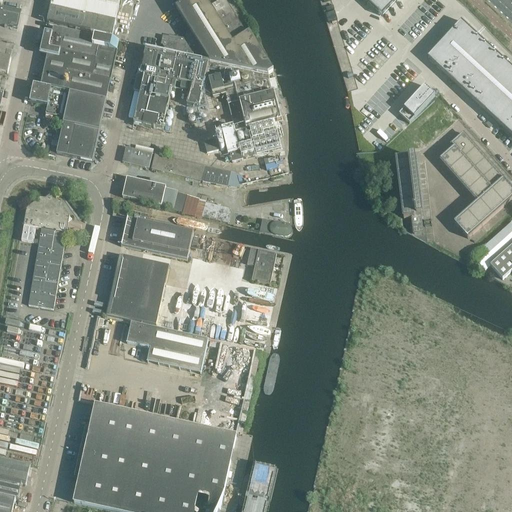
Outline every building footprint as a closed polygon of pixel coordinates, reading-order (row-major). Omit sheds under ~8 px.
[(52,0),(48,23),(113,37),(120,0),(52,0)] [(165,47),(164,53),(210,63),(268,75),(274,72),(250,34),(247,36),(224,0),(190,0),(176,9),(189,29),(186,42),(163,36),(161,46),(165,47)] [(364,0),(383,17),(398,0),(364,0)] [(0,25),(18,29),(22,11),(0,6),(0,25)] [(511,65),(463,20),(428,58),(511,134),(511,65)] [(48,56),(45,67),(111,82),(119,43),(54,29),(52,35),(45,34),(44,39),(41,39),(39,48),(42,48),(41,55),(48,56)] [(210,63),(164,53),(163,53),(163,51),(160,50),(159,52),(146,49),(140,77),(137,76),(134,93),(141,94),(134,125),(163,131),(171,95),(174,96),(177,85),(182,86),(181,91),(185,92),(186,87),(191,88),(187,107),(199,109),(203,90),(207,71),(220,74),(212,76),(215,86),(210,88),(213,99),(226,96),(228,106),(235,133),(207,140),(212,156),(218,155),(219,154),(221,159),(230,157),(232,164),(281,151),(274,124),(281,122),(274,94),(278,93),(275,79),(269,81),(267,76),(222,67),(222,66),(209,63),(210,63)] [(0,73),(8,75),(11,59),(0,56),(0,73)] [(41,87),(71,94),(106,102),(111,82),(45,67),(41,87)] [(34,86),(32,96),(30,104),(48,107),(46,116),(64,120),(70,94),(34,86)] [(401,113),(399,115),(409,125),(435,97),(425,87),(423,89),(422,91),(422,90),(420,92),(421,93),(417,97),(416,96),(414,99),(414,100),(410,104),(409,104),(410,105),(406,109),(405,108),(402,112),(401,113)] [(106,102),(71,94),(57,155),(68,158),(93,163),(106,102)] [(440,161),(478,204),(454,225),(468,240),(472,235),(473,235),(511,200),(511,189),(485,159),(464,135),(451,146),(454,148),(440,161)] [(123,163),(149,169),(152,156),(126,149),(123,163)] [(152,170),(201,182),(204,168),(155,156),(152,170)] [(265,161),(268,173),(283,168),(280,157),(265,161)] [(396,160),(404,219),(412,218),(414,235),(423,234),(421,217),(422,217),(414,158),(396,160)] [(202,182),(227,187),(230,174),(205,169),(202,182)] [(123,199),(161,208),(166,188),(127,179),(123,199)] [(161,208),(195,217),(200,201),(187,197),(188,196),(166,190),(161,208)] [(42,231),(32,289),(28,307),(53,312),(67,234),(68,235),(68,234),(67,234),(70,217),(64,209),(60,208),(61,203),(55,202),(51,196),(45,200),(39,199),(38,205),(35,204),(27,210),(24,226),(23,226),(23,227),(42,231)] [(134,204),(127,203),(116,200),(112,217),(127,220),(128,215),(132,216),(134,204)] [(228,225),(234,227),(236,216),(230,215),(231,211),(206,205),(202,219),(228,225)] [(293,222),(259,215),(255,233),(260,234),(260,237),(284,242),(289,242),(293,239),(296,234),(295,229),(293,225),(293,222)] [(121,248),(187,262),(188,257),(189,257),(194,235),(193,235),(193,234),(127,220),(121,248)] [(511,222),(511,223),(473,259),(485,272),(490,267),(503,281),(511,272),(511,222)] [(252,282),(257,284),(259,285),(259,284),(270,286),(277,256),(251,250),(247,266),(255,268),(252,282)] [(106,317),(132,323),(157,328),(162,303),(162,304),(170,269),(170,268),(119,257),(106,317)] [(147,364),(201,376),(209,341),(132,324),(127,345),(150,350),(147,364)] [(219,511),(231,462),(236,438),(96,407),(90,431),(82,429),(72,478),(79,480),(74,504),(108,511),(219,511)] [(0,481),(26,487),(30,467),(0,460),(0,481)] [(0,497),(0,511),(14,511),(17,501),(0,497)]
